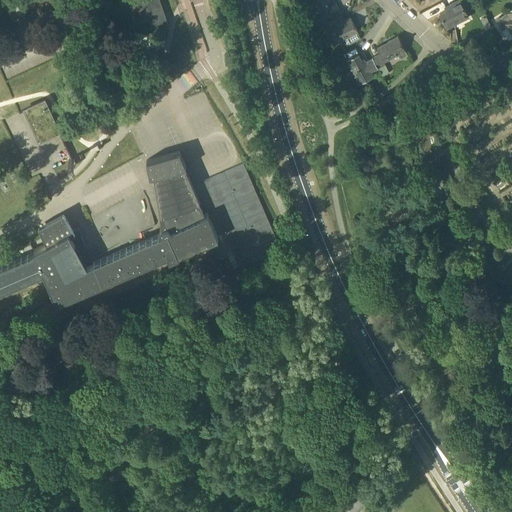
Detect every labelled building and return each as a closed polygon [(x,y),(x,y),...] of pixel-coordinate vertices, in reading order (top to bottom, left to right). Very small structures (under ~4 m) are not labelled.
[(26,0),(27,1),(23,3),(21,0),(15,0),(7,4),(14,19),(27,12),(26,11),(31,9),(32,10),(46,4),(48,4),(50,3),(51,1),(54,0),(58,0),(61,6),(74,0),(26,0)] [(168,25),(159,0),(112,0),(117,14),(131,9),(136,22),(149,17),(154,30),(168,25)] [(328,21),(338,16),(341,14),(338,8),(335,10),(329,0),(313,0),(323,17),(325,16),(328,21)] [(446,7),(447,9),(440,13),(447,28),(455,24),(454,21),(467,14),(459,0),(458,0),(445,7),(446,7)] [(359,36),(357,32),(358,31),(351,17),(341,22),(338,16),(328,21),(331,27),(329,28),(336,43),(348,36),(351,42),(358,38),(359,36)] [(390,72),(385,64),(384,61),(397,54),(400,59),(408,55),(398,36),(377,47),(380,53),(372,56),(374,60),(378,68),(383,76),(390,72)] [(378,68),(374,60),(367,63),(364,58),(361,59),(358,53),(346,59),(359,84),(374,76),(371,71),(378,68)] [(50,135),(59,131),(50,111),(45,100),(25,109),(40,140),(50,135)] [(217,238),(218,237),(210,219),(208,213),(208,212),(204,214),(184,167),(186,166),(179,151),(147,160),(150,176),(154,176),(162,227),(160,227),(162,232),(159,233),(159,234),(151,237),(94,262),(93,262),(86,249),(85,246),(85,245),(79,226),(77,227),(73,229),(64,212),(38,226),(47,243),(34,250),(30,244),(0,256),(0,290),(43,272),(51,289),(57,303),(58,302),(57,302),(167,254),(169,258),(169,259),(179,255),(179,254),(217,237),(217,238)] [(241,266),(281,249),(244,163),(243,164),(204,180),(229,238),(241,266)] [(371,511),(370,510),(368,511),(354,511),(364,503),(354,492),(331,511),(371,511)]
